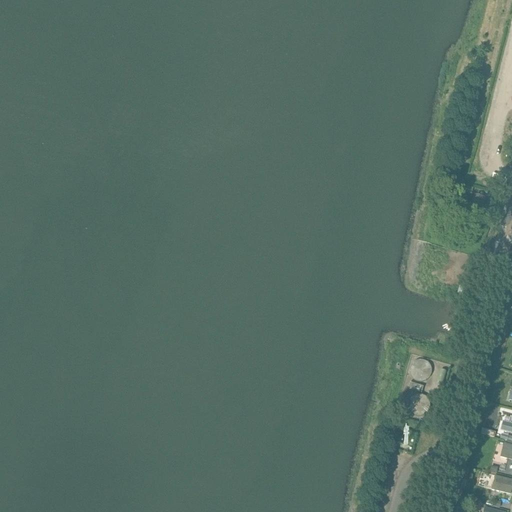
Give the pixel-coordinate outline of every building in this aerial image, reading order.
[(451,189),(458,191),(471,194),(472,188),(453,183),(451,189)] [(467,222),(471,223),(477,225),(484,198),(474,195),(467,222)] [(432,371),(432,370),(431,369),(431,368),(431,367),(430,366),(430,365),(429,365),(428,363),(426,362),(425,361),(423,361),(422,361),(421,361),(420,361),(418,361),(416,361),(415,362),(414,363),(413,364),(412,365),(411,366),(411,367),(410,368),(410,369),(410,370),(410,371),(410,372),(410,373),(410,374),(410,375),(411,376),(411,377),(412,378),(413,379),(414,380),(415,381),(417,382),(418,382),(420,382),(422,382),(423,382),(424,382),(425,382),(426,381),(428,380),(429,379),(430,378),(431,376),(431,375),(432,374),(432,373),(432,372),(432,371)] [(423,387),(410,383),(408,389),(421,393),(423,387)] [(511,424),(508,423),(503,422),(500,431),(511,434),(511,424)] [(482,429),(481,434),(494,438),(495,433),(482,429)] [(511,446),(503,444),(500,458),(511,461),(511,446)] [(511,487),(511,481),(496,477),(492,491),(510,495),(511,487)]
